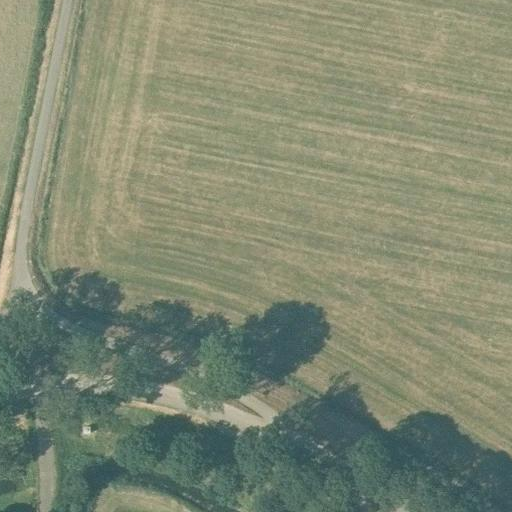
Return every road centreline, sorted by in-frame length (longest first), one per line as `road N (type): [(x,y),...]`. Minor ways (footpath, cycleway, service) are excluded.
road 1 (unclassified): [(309,452),(286,424),(230,388),(79,330),(21,297)]
road 2 (unclassified): [(0,392),(136,389),(213,409),(309,452)]
road 3 (unclassified): [(21,297),(23,224),(67,0)]
